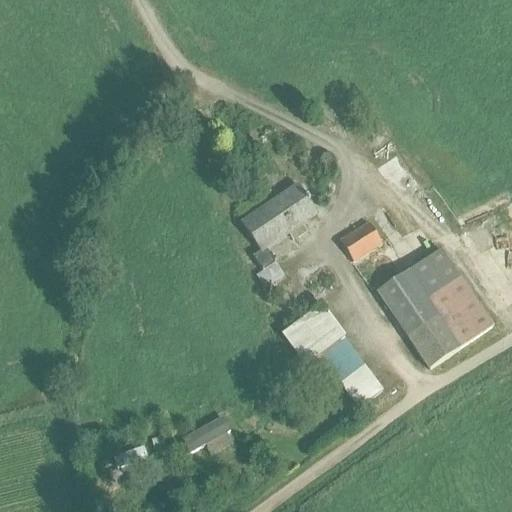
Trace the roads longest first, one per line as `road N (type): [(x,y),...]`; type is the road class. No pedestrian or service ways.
road 1 (track): [(258,511),(389,419)]
road 2 (unclassified): [(389,419),(511,334)]
